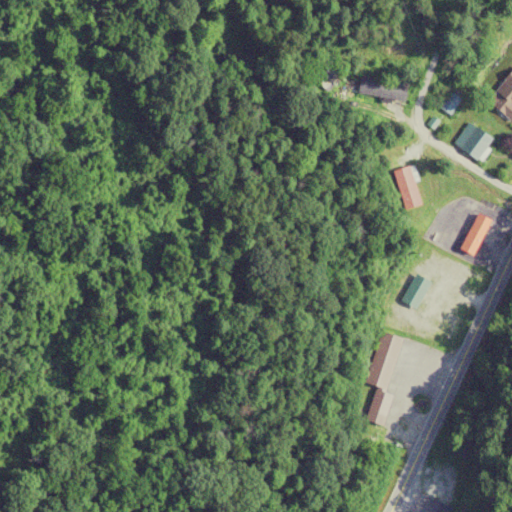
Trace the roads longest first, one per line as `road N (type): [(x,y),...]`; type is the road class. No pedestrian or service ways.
road 1 (secondary): [(511,247),(386,511)]
road 2 (residential): [(511,188),(414,122),(414,100),(457,0)]
